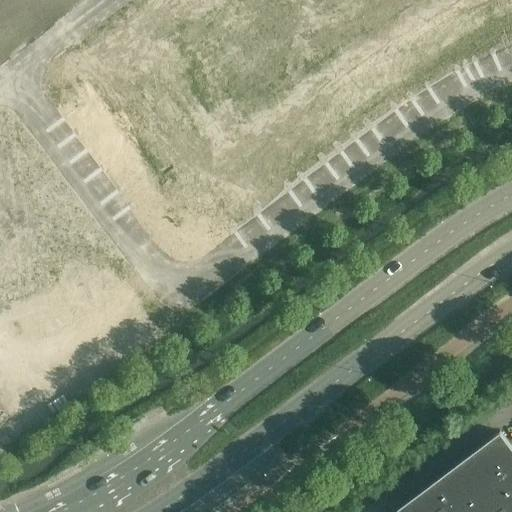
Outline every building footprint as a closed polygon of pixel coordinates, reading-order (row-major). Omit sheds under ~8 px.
[(173,0),(170,3),(197,39),(219,23),(200,0),(173,0)] [(234,0),(200,0),(219,23),(240,7),(234,0)] [(272,0),(280,10),(289,3),(286,0),(272,0)] [(368,0),(375,8),(381,4),(378,0),(368,0)] [(403,0),(386,13),(412,48),(429,35),(403,0)] [(403,0),(429,35),(447,23),(432,0),(403,0)] [(458,0),(432,0),(447,23),(465,12),(458,0)] [(458,0),(465,12),(483,3),(486,1),(485,0),(458,0)] [(335,9),(329,13),(336,23),(340,20),(347,30),(349,27),(335,9)] [(329,13),(326,15),(340,34),(347,30),(340,20),(336,23),(329,13)] [(369,24),(368,25),(395,61),(412,48),(386,13),(370,25),(369,24)] [(252,21),(248,24),(255,34),(264,27),(256,15),(250,19),(252,21)] [(368,25),(351,38),(376,72),(378,71),(378,72),(392,61),(393,62),(395,61),(368,25)] [(301,35),(294,39),(302,49),(305,46),(312,56),(315,53),(301,35)] [(351,38),(333,51),(360,87),(362,86),(361,85),(375,74),(376,72),(351,38)] [(294,39),(292,41),(306,60),(312,56),(305,46),(302,49),(294,39)] [(333,53),(317,65),(343,100),(360,87),(333,51),(332,52),(333,53)] [(206,52),(201,56),(209,68),(218,62),(211,52),(207,55),(206,52)] [(161,53),(142,67),(147,73),(156,66),(154,63),(163,56),(161,53)] [(156,66),(147,73),(149,76),(168,62),(163,56),(154,63),(156,66)] [(124,60),(89,86),(103,104),(137,78),(124,60)] [(266,60),(260,65),(267,75),(271,72),(278,82),(281,79),(266,60)] [(260,65),(257,67),(271,86),(278,82),(271,72),(267,75),(260,65)] [(300,77),(299,78),(326,113),(343,100),(317,65),(301,77),(300,77)] [(137,78),(103,104),(104,105),(115,120),(151,93),(150,92),(149,93),(137,78)] [(299,78),(282,90),(307,124),(309,123),(309,124),(323,113),(324,114),(326,113),(299,78)] [(186,85),(167,100),(171,106),(181,99),(178,95),(188,88),(186,85)] [(232,87),(225,91),(233,101),(236,98),(243,107),(246,105),(232,87)] [(181,99),(171,106),(173,109),(192,94),(188,88),(178,95),(181,99)] [(282,90),(264,103),(291,139),(293,138),(292,137),(306,126),(307,124),(282,90)] [(225,91),(223,93),(237,112),(243,107),(236,98),(233,101),(225,91)] [(151,93),(115,120),(116,122),(117,121),(127,134),(128,134),(129,135),(163,109),(151,93)] [(264,105),(248,117),(274,152),(291,139),(264,103),(263,104),(264,105)] [(163,109),(129,135),(130,137),(129,137),(139,151),(140,153),(175,126),(163,109)] [(248,117),(230,131),(255,165),(256,164),(257,165),(274,152),(248,117)] [(210,118),(191,132),(196,139),(205,131),(203,128),(212,121),(210,118)] [(205,131),(196,139),(198,141),(217,127),(212,121),(203,128),(205,131)] [(175,126),(140,153),(152,169),(186,143),(175,128),(176,127),(175,126)] [(240,146),(204,173),(219,193),(249,171),(248,170),(255,165),(230,131),(229,131),(240,146)] [(226,139),(214,148),(219,154),(231,145),(226,139)] [(186,143),(152,169),(164,185),(199,159),(186,143)] [(0,314),(5,321),(60,279),(55,273),(78,256),(0,152),(0,203),(37,255),(0,283),(0,314)] [(199,159),(164,185),(188,217),(219,193),(204,173),(188,184),(181,175),(200,161),(199,159)] [(511,511),(511,446),(500,431),(398,508),(401,511),(511,511)]
